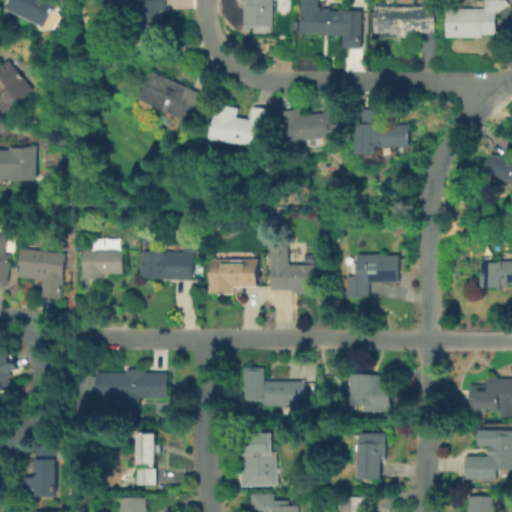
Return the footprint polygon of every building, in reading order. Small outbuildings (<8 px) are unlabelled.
[(11,0),(59,0),(47,25),(8,7),(11,0)] [(165,0),(165,9),(161,9),(161,36),(139,36),(139,15),(117,15),(117,0),(165,0)] [(272,0),(272,25),(245,25),(245,3),(246,3),(246,0),(272,0)] [(319,0),(319,10),(362,10),(362,46),(344,46),(344,32),(321,33),(321,31),(303,31),(303,0),(319,0)] [(507,0),(509,2),(495,12),(495,32),(481,32),(481,35),(447,35),(447,6),(483,6),(486,2),(484,0),(507,0)] [(433,4),(433,31),(412,31),(412,36),(397,36),(396,32),(389,32),(389,30),(374,30),(374,4),(433,4)] [(0,65),(8,59),(32,88),(5,111),(0,104),(0,65)] [(203,93),(195,110),(189,108),(185,117),(141,97),(153,70),(203,93)] [(211,138),(218,102),(239,106),(237,117),(251,119),(252,113),(272,116),(266,147),(211,138)] [(300,108),(301,114),(341,110),(344,135),(306,138),(306,135),(285,137),(282,109),(300,108)] [(381,108),(381,124),(410,124),(410,145),(378,145),(378,152),(357,152),(357,123),(363,123),(362,108),(381,108)] [(36,145),(36,178),(10,178),(10,176),(0,176),(0,149),(9,149),(9,146),(36,145)] [(490,152),(511,156),(511,178),(500,176),(500,175),(486,171),(490,152)] [(10,253),(7,288),(0,287),(0,232),(5,233),(4,253),(10,253)] [(288,233),(289,258),(288,258),(288,264),(313,264),(314,291),(297,291),(297,288),(273,288),(273,258),(271,258),(270,234),(288,233)] [(122,239),(122,272),(109,272),(109,276),(83,276),(83,271),(84,271),(83,248),(102,247),(102,239),(122,239)] [(23,247),(68,252),(64,297),(45,295),(47,278),(20,275),(23,247)] [(143,250),(163,251),(164,250),(193,252),(192,278),(162,277),(162,276),(142,275),(143,250)] [(398,254),(398,280),(369,281),(369,295),(347,295),(347,275),(357,275),(356,253),(380,253),(380,255),(398,254)] [(511,253),(511,260),(511,259),(511,283),(505,283),(505,286),(481,286),(480,260),(500,260),(500,254),(511,253)] [(257,258),(257,285),(234,285),(234,291),(211,291),(211,258),(257,258)] [(8,355),(11,363),(15,361),(18,368),(11,371),(13,374),(9,376),(14,386),(0,392),(0,355),(11,351),(12,354),(8,355)] [(304,381),(304,404),(263,404),(263,399),(246,399),(246,368),(264,368),(264,380),(304,381)] [(101,374),(126,374),(126,370),(145,370),(145,374),(168,374),(168,399),(141,399),(141,408),(123,408),(123,399),(101,399),(101,374)] [(391,380),(390,413),(365,413),(366,403),(351,403),(352,374),(380,374),(380,380),(391,380)] [(511,415),(501,415),(501,403),(499,403),(499,407),(470,407),(470,383),(488,383),(488,377),(511,377),(511,415)] [(511,428),(511,468),(497,468),(498,478),(469,478),(469,454),(495,454),(495,444),(480,444),(481,428),(511,428)] [(272,432),(273,451),(277,450),(279,483),(243,485),(242,452),(246,452),(245,433),(272,432)] [(390,432),(389,459),(385,459),(385,477),(362,477),(363,432),(390,432)] [(155,463),(155,467),(157,467),(157,483),(140,483),(140,467),(150,467),(150,463),(140,463),(140,433),(157,433),(158,463),(155,463)] [(58,446),(58,494),(25,494),(25,476),(38,476),(38,445),(58,446)] [(289,499),(289,505),(299,505),(299,511),(253,511),(253,493),(276,493),(276,499),(289,499)] [(501,504),(500,509),(501,509),(501,511),(472,511),(473,495),(497,495),(497,503),(501,504)] [(147,497),(147,511),(123,511),(123,497),(147,497)] [(370,497),(370,511),(345,511),(345,497),(370,497)]
